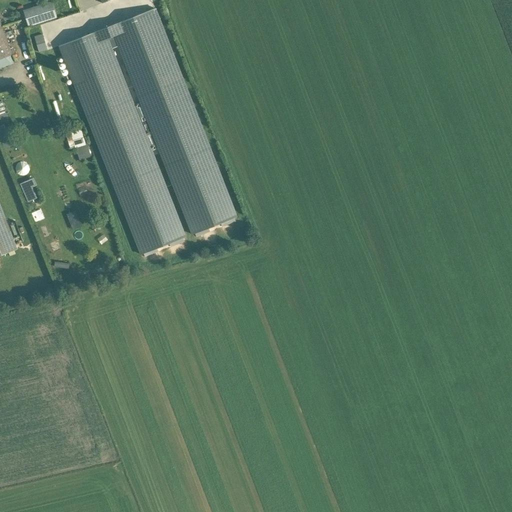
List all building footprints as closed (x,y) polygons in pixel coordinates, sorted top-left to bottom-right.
[(35,15),(26,18),(28,26),(57,17),(52,2),(33,8),(35,15)] [(155,8),(59,46),(141,254),(186,237),(112,48),(118,46),(192,234),(237,217),(155,8)] [(0,59),(12,54),(4,32),(0,23),(0,59)] [(32,37),(37,52),(46,49),(41,34),(32,37)] [(0,131),(0,137),(4,148),(17,143),(10,127),(5,129),(0,131)] [(87,144),(76,148),(80,160),(91,156),(87,144)] [(8,150),(13,165),(18,164),(14,149),(8,150)] [(29,180),(20,184),(28,202),(37,198),(32,187),(29,180)] [(0,255),(17,249),(0,205),(0,255)] [(124,264),(113,267),(116,278),(127,275),(124,264)]
